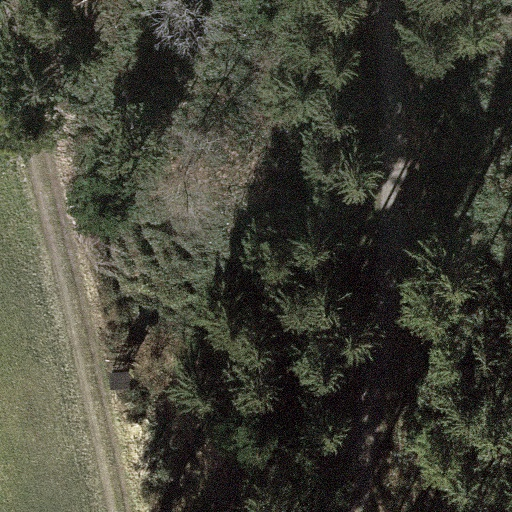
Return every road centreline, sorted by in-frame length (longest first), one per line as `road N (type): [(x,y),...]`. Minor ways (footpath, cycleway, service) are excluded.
road 1 (track): [(303,0),(279,511)]
road 2 (track): [(0,42),(112,511)]
